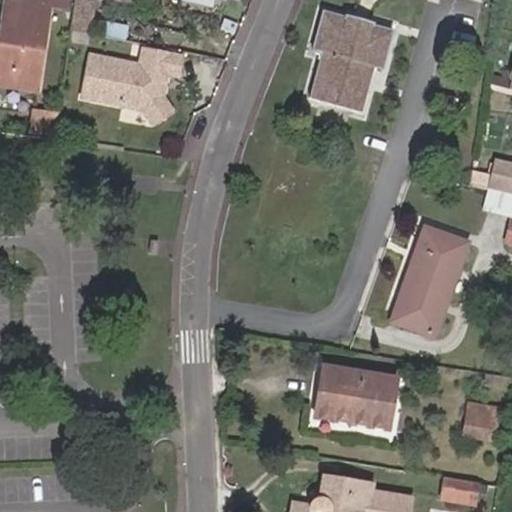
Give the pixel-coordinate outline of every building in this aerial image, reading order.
[(0,83),(36,88),(48,0),(3,0),(0,27),(0,83)] [(308,99),(360,112),(373,69),(380,70),(390,33),(372,27),(372,25),(360,21),(346,17),(345,19),(321,13),(311,51),(320,54),(308,99)] [(139,68),(88,60),(81,100),(143,111),(161,99),(163,84),(158,83),(160,73),(176,76),(178,58),(141,52),(139,68)] [(511,167),(493,163),(486,191),(490,192),(511,197),(511,167)] [(511,197),(490,192),(485,214),(510,221),(505,242),(511,243),(511,197)] [(389,322),(431,337),(465,242),(422,226),(389,322)] [(323,368),(313,419),(385,430),(392,379),(323,368)] [(460,435),(491,442),(495,422),(464,415),(460,435)] [(405,511),(407,500),(370,494),(371,487),(321,479),(317,498),(313,500),(309,504),(307,508),(291,506),(289,511),(405,511)] [(474,508),(478,486),(443,480),(439,502),(474,508)]
